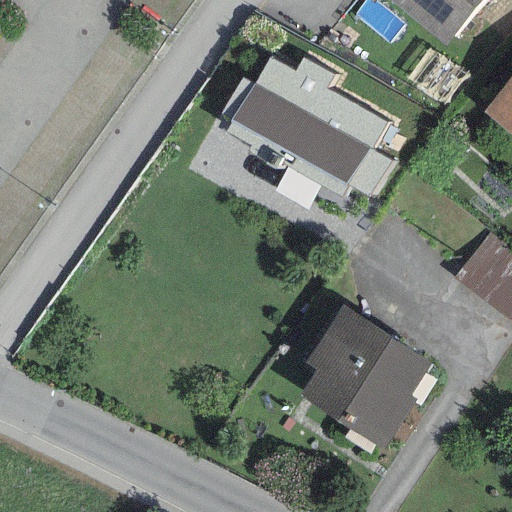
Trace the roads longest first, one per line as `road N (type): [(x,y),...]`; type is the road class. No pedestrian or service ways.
road 1 (residential): [(249,0),(0,354)]
road 2 (residential): [(221,511),(0,407)]
